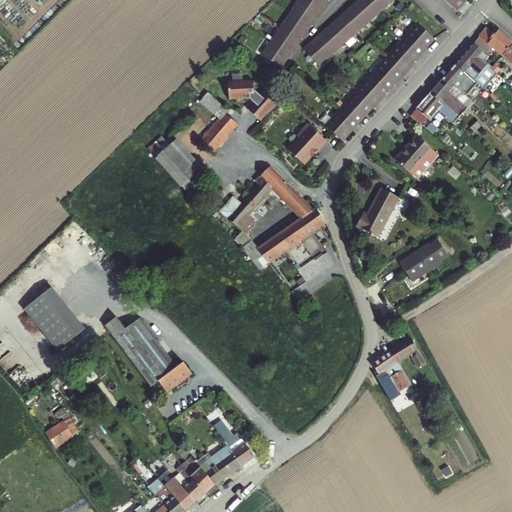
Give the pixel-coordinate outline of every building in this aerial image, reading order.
[(326,0),(296,0),(257,54),(277,68),(326,0)] [(315,68),(393,3),(389,0),(359,0),(300,51),(315,68)] [(446,0),(456,10),(467,0),(446,0)] [(470,6),(467,2),(459,10),(461,13),(470,6)] [(418,25),(324,126),(341,141),(435,40),(418,25)] [(474,43),(484,52),(488,48),(486,46),(488,44),(501,56),(511,44),(511,42),(496,28),(491,32),(486,28),(474,43)] [(474,43),(455,65),(466,74),(472,79),(473,81),(477,84),(483,90),(497,75),(490,69),(492,67),(488,64),(485,60),(488,56),(484,52),(474,43)] [(511,44),(501,56),(511,66),(511,44)] [(455,65),(442,80),(452,89),(455,86),(463,93),(466,96),(477,84),(473,81),(472,79),(466,74),(455,65)] [(257,120),(274,102),(261,90),(257,95),(250,88),(250,80),(225,79),(226,97),(246,97),(251,102),(244,109),(257,120)] [(457,99),(463,93),(455,86),(452,89),(442,80),(438,85),(430,93),(439,102),(441,100),(454,112),(458,108),(463,113),(468,108),(457,99)] [(199,102),(220,120),(202,141),(214,152),(238,125),(225,114),(228,110),(208,93),(199,102)] [(430,93),(416,109),(429,121),(439,110),(453,123),(460,116),(463,113),(458,108),(454,112),(441,100),(439,102),(430,93)] [(457,99),(468,108),(470,110),(475,104),(466,96),(463,93),(457,99)] [(478,120),(470,128),(471,129),(474,132),(482,124),(478,120)] [(295,137),(285,149),(301,164),(307,157),(307,154),(310,154),(312,152),(313,153),(324,140),(305,123),(295,134),(295,137)] [(438,155),(417,136),(395,160),(411,174),(412,173),(416,177),(418,177),(430,163),(438,155)] [(151,152),(187,192),(200,180),(164,140),(151,152)] [(233,197),(219,212),(235,226),(242,232),(245,234),(255,223),(248,216),(272,189),(287,204),(297,194),(269,166),(259,177),(259,176),(255,181),(259,185),(241,204),(233,197)] [(399,198),(381,189),(367,215),(364,214),(357,226),(377,237),(399,198)] [(304,201),(297,194),(287,204),(294,211),(304,201)] [(313,210),(304,201),(294,211),(301,218),(259,248),(268,263),(325,223),(316,208),(313,210)] [(245,234),(242,232),(234,240),(242,248),(252,240),(248,237),(245,234)] [(260,269),(268,263),(259,248),(252,240),(242,248),(260,269)] [(429,244),(400,263),(412,282),(441,262),(441,261),(449,257),(438,241),(430,246),(429,244)] [(61,283),(29,304),(59,350),(91,330),(61,283)] [(116,316),(104,325),(109,332),(150,386),(158,380),(167,392),(176,385),(178,388),(183,383),(187,383),(188,376),(191,373),(183,362),(177,366),(139,317),(125,328),(116,316)] [(391,350),(399,364),(414,354),(415,356),(413,358),(419,368),(426,363),(410,337),(391,350)] [(371,368),(391,401),(400,395),(397,391),(410,383),(399,364),(391,350),(372,363),(374,366),(371,368)] [(77,431),(61,407),(54,411),(58,417),(60,415),(63,420),(45,432),(54,447),(72,436),(71,435),(77,431)] [(218,423),(213,426),(219,435),(225,431),(218,423)] [(225,431),(219,435),(224,441),(229,437),(225,431)] [(241,466),(254,456),(236,432),(229,437),(224,441),(226,445),(241,466)] [(215,485),(197,461),(184,445),(179,449),(187,459),(196,472),(192,475),(206,493),(215,485)] [(241,466),(226,445),(216,452),(231,473),(241,466)] [(231,473),(216,452),(210,456),(207,453),(197,461),(215,485),(231,473)] [(186,467),(192,475),(196,472),(187,459),(182,463),(186,467)] [(196,502),(206,493),(192,475),(186,467),(180,471),(188,483),(184,486),(196,502)] [(170,511),(185,511),(187,511),(167,485),(161,477),(156,481),(146,468),(139,473),(165,505),(170,511)] [(177,478),(184,486),(188,483),(180,471),(175,475),(177,478)] [(196,502),(184,486),(177,478),(167,485),(187,511),(196,502)]
